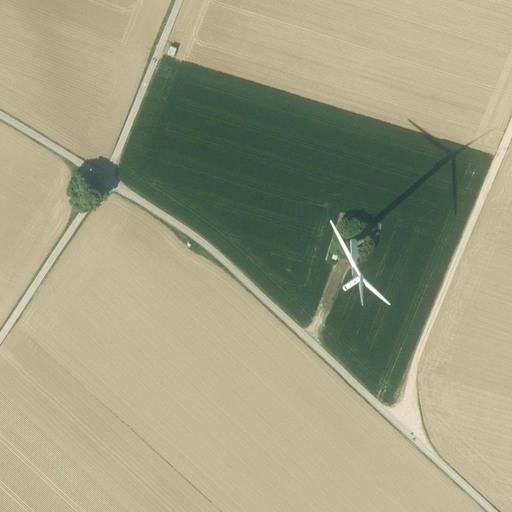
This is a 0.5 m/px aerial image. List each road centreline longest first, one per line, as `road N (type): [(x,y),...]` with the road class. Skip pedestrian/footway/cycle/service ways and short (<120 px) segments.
road 1 (track): [(494,511),(211,249),(104,182)]
road 2 (track): [(400,426),(408,374),(511,122)]
road 3 (unclassified): [(180,0),(107,176)]
road 4 (track): [(0,341),(104,182)]
road 5 (unclassified): [(104,182),(0,116)]
